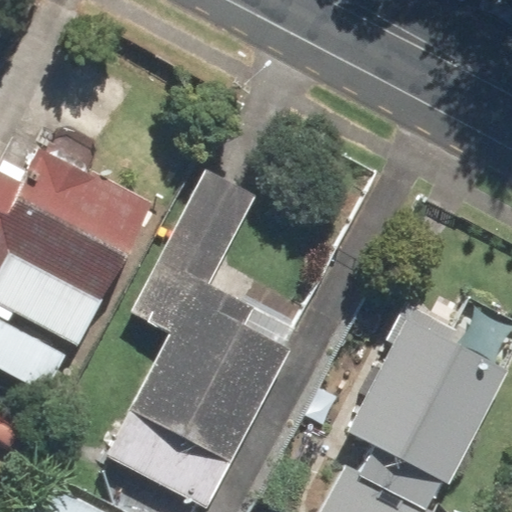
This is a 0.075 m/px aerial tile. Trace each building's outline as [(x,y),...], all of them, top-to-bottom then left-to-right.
[(0,156),(0,304),(72,338),(142,189),(40,141),(28,168),(0,156)] [(205,165),(129,312),(168,332),(100,458),(197,509),(292,330),(212,288),(260,193),(205,165)] [(0,317),(0,369),(34,390),(57,351),(0,317)] [(398,318),(337,421),(373,442),(338,511),(429,511),(444,484),(445,485),(506,382),(497,377),(398,318)] [(39,478),(23,511),(105,511),(107,508),(39,478)]
